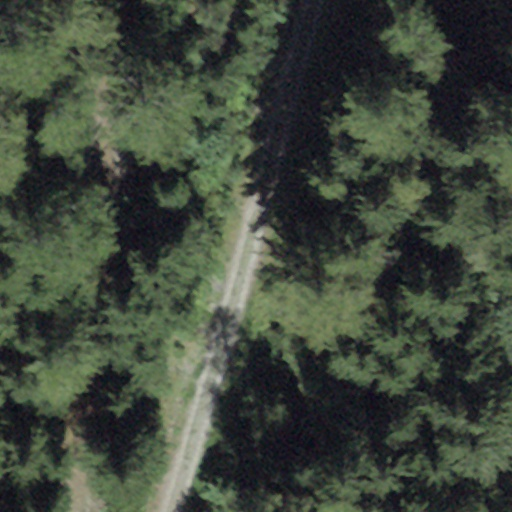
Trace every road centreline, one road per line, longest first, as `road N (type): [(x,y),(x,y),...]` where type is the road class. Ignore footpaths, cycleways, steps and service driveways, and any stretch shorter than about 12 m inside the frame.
road 1 (track): [(318,0),(176,511)]
road 2 (track): [(71,511),(129,0)]
